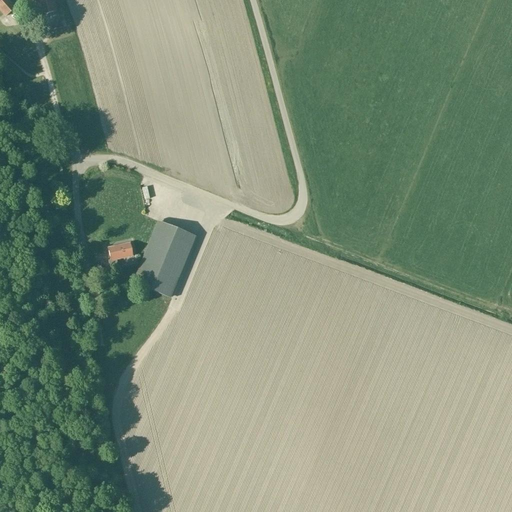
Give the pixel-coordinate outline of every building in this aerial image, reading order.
[(14,8),(6,0),(0,0),(0,11),(5,17),(14,8)] [(55,11),(51,0),(35,0),(40,15),(55,11)] [(158,222),(192,232),(196,220),(162,210),(158,222)] [(170,297),(193,239),(157,224),(133,282),(170,297)] [(131,256),(128,244),(108,249),(110,260),(109,261),(111,269),(118,267),(116,260),(131,256)]
